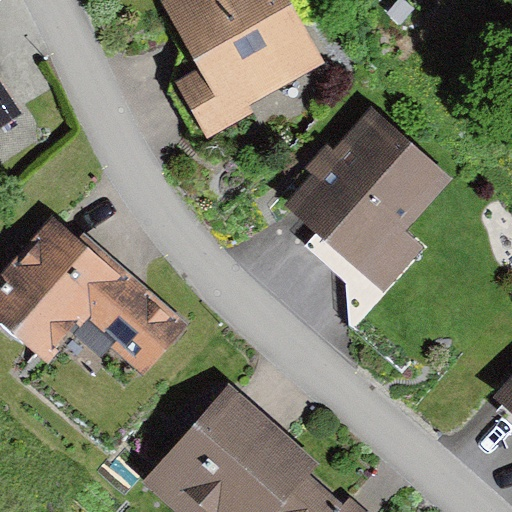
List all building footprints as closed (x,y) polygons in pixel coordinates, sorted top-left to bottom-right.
[(329,81),(282,0),(192,0),(167,15),(202,77),(180,89),(213,147),(329,81)] [(0,66),(0,142),(35,121),(0,66)] [(369,117),(283,218),(383,304),(420,261),(404,247),(454,189),(369,117)] [(174,335),(46,232),(0,288),(0,334),(50,375),(78,340),(133,385),(174,335)] [(511,394),(497,412),(511,424),(511,394)] [(359,511),(230,400),(151,492),(174,511),(359,511)]
